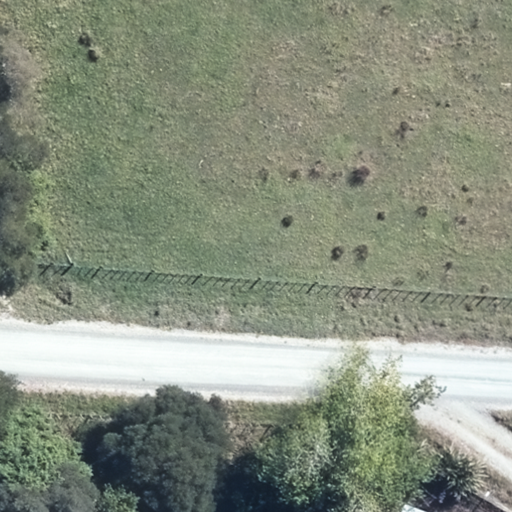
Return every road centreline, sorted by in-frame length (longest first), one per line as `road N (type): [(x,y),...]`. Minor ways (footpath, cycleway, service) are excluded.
road 1 (track): [(511,393),(0,363)]
road 2 (track): [(511,459),(442,410),(372,385)]
